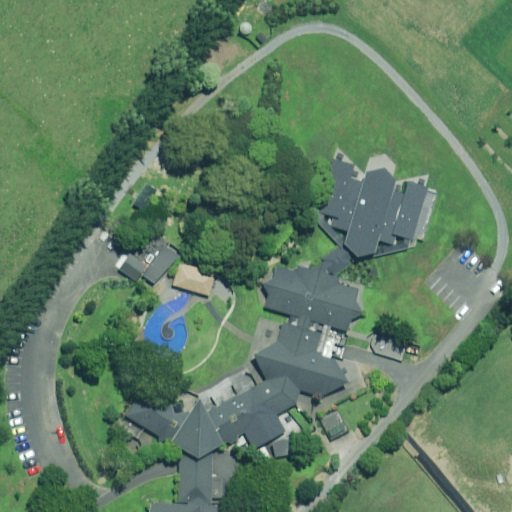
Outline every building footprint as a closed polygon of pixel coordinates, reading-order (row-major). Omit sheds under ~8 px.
[(160,190),(144,182),(132,207),(148,214),(160,190)] [(168,246),(145,275),(159,285),(181,256),(177,253),(168,246)] [(156,505),(155,511),(222,511),(220,508),(211,507),(211,505),(214,505),(216,454),(234,443),(299,405),(303,392),(324,397),(354,385),(339,361),(333,359),(325,356),(329,343),(334,328),(350,332),(355,320),(367,314),(361,304),(362,290),(341,284),(343,279),(332,274),(326,264),(272,274),(272,296),(267,309),(293,316),(291,324),(286,323),(281,341),(272,348),(259,357),(261,360),(269,380),(212,411),(208,401),(198,414),(186,413),(182,397),(140,399),(128,417),(182,450),(181,471),(181,504),(190,504),(190,507),(156,505)] [(218,273),(181,264),(175,286),(212,296),(218,273)] [(271,444),(274,458),(295,454),(292,439),(271,444)]
